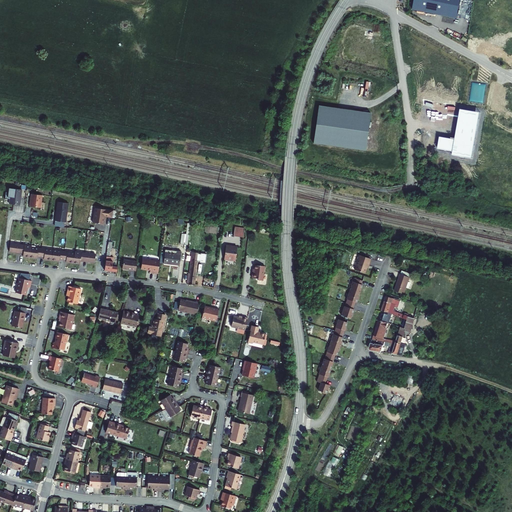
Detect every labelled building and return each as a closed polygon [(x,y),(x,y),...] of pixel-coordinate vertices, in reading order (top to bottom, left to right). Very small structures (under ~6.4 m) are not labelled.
[(460,0),(414,0),(413,9),(457,19),(460,0)] [(370,114),(318,106),(312,144),(366,151),(370,114)] [(479,113),(460,109),(455,138),(451,137),(451,139),(439,137),(438,149),(453,152),(452,156),(472,158),(479,113)] [(23,191),(12,189),(10,205),(21,206),(23,191)] [(43,196),(32,195),(30,207),(41,208),(43,196)] [(57,203),(55,222),(65,223),(68,204),(57,203)] [(113,217),(114,211),(95,208),(93,223),(104,225),(105,217),(112,218),(113,217)] [(233,236),(243,237),(244,229),(234,228),(233,236)] [(187,247),(188,239),(181,238),(180,246),(187,247)] [(109,255),(111,243),(109,243),(104,270),(117,271),(117,267),(112,266),(114,256),(109,255)] [(38,256),(39,249),(31,248),(31,247),(11,244),(9,252),(23,254),(23,257),(37,259),(38,256)] [(238,247),(226,245),(225,258),(236,259),(238,247)] [(39,249),(38,256),(44,257),(44,260),(57,261),(57,259),(64,259),(63,262),(78,264),(78,261),(92,263),(93,254),(72,252),(72,253),(39,249)] [(179,265),(180,254),(164,251),(162,265),(168,266),(168,264),(179,265)] [(371,260),(359,256),(354,270),(365,274),(371,260)] [(194,285),(198,258),(193,257),(190,273),(187,273),(186,284),(194,285)] [(142,259),(141,269),(150,270),(150,273),(158,274),(159,262),(142,259)] [(137,262),(123,260),(122,269),(135,271),(137,262)] [(254,273),(253,272),(252,277),(258,278),(258,280),(263,280),(265,266),(255,265),(254,273)] [(410,278),(401,275),(395,292),(405,295),(410,278)] [(29,287),(31,280),(19,277),(15,292),(25,294),(27,286),(29,287)] [(358,294),(362,285),(361,285),(362,281),(354,279),(349,291),(358,294)] [(69,301),(79,304),(83,289),(70,286),(70,290),(72,290),(69,301)] [(168,293),(169,291),(166,291),(164,300),(172,301),(173,294),(168,293)] [(354,306),(358,297),(358,294),(349,291),(345,303),(354,306)] [(400,302),(387,297),(382,312),(383,312),(390,314),(393,315),(401,317),(402,314),(397,312),(400,302)] [(178,309),(197,314),(200,302),(196,301),(196,302),(181,298),(178,309)] [(350,319),(354,310),(353,310),(354,306),(345,303),(340,316),(350,319)] [(212,307),(212,308),(205,306),(202,316),(207,318),(216,320),(219,308),(212,307)] [(22,327),(25,312),(15,310),(12,325),(22,327)] [(115,324),(117,314),(100,310),(97,320),(115,324)] [(60,326),(72,329),(76,315),(62,311),(61,318),(62,319),(60,326)] [(130,315),(131,313),(123,311),(120,324),(137,327),(139,317),(130,315)] [(390,314),(383,312),(380,320),(389,323),(390,323),(393,315),(390,314)] [(166,316),(158,314),(156,319),(155,319),(153,327),(150,327),(148,333),(161,336),(166,316)] [(234,314),(231,325),(245,329),(248,317),(242,315),(242,316),(234,314)] [(412,334),(416,318),(415,318),(412,317),(406,316),(405,319),(402,327),(406,329),(405,332),(412,334)] [(343,333),(347,323),(338,320),(334,333),(339,336),(343,333)] [(389,323),(380,320),(378,326),(377,326),(372,339),(386,343),(396,346),(397,343),(398,342),(384,338),(387,329),(387,328),(389,323)] [(254,341),(263,344),(266,333),(258,331),(259,327),(252,326),(248,341),(252,342),(254,341)] [(406,329),(402,327),(398,342),(397,343),(396,346),(394,354),(404,356),(407,346),(402,344),(405,332),(406,329)] [(70,334),(58,331),(56,337),(57,338),(58,338),(57,341),(54,342),(53,347),(65,349),(70,334)] [(339,347),(343,338),(342,338),(343,333),(339,336),(334,333),(330,344),(339,347)] [(18,342),(5,339),(3,348),(4,349),(2,354),(14,356),(15,349),(16,349),(18,342)] [(378,340),(372,339),(369,349),(370,350),(382,352),(384,347),(391,349),(390,353),(394,354),(396,346),(386,343),(378,340)] [(178,341),(176,350),(188,353),(189,349),(187,349),(188,343),(178,341)] [(336,356),(339,350),(338,350),(339,347),(330,344),(325,356),(333,359),(335,355),(336,356)] [(187,356),(188,353),(176,350),(174,359),(184,361),(185,356),(187,356)] [(58,371),(61,358),(50,356),(49,360),(50,360),(48,369),(58,371)] [(330,370),(333,362),(332,362),(333,359),(325,356),(321,367),(330,370)] [(254,377),(257,362),(245,360),(244,364),(245,364),(243,374),(254,377)] [(220,367),(210,364),(209,370),(207,370),(206,373),(218,376),(220,367)] [(172,365),(170,375),(182,377),(183,374),(181,373),(182,368),(172,365)] [(326,381),(330,370),(321,367),(318,375),(319,375),(318,379),(326,381)] [(95,375),(94,376),(85,373),(83,382),(92,385),(92,386),(96,387),(99,377),(95,375)] [(216,385),(218,376),(206,373),(205,377),(207,377),(206,383),(216,385)] [(181,381),(182,377),(170,375),(168,384),(178,386),(179,381),(181,381)] [(121,393),(123,383),(105,379),(103,389),(121,393)] [(326,395),(329,386),(324,384),(326,381),(318,379),(316,382),(320,384),(318,391),(326,395)] [(18,389),(6,385),(1,403),(12,406),(16,393),(17,393),(18,389)] [(242,396),(238,410),(250,413),(254,394),(242,392),(241,396),(242,396)] [(392,400),(396,403),(400,396),(396,394),(392,400)] [(160,400),(165,408),(176,402),(174,399),(172,400),(169,395),(160,400)] [(53,406),(55,406),(56,399),(44,397),(42,413),(52,415),(53,406)] [(178,405),(176,402),(165,408),(170,416),(179,411),(176,406),(178,405)] [(190,415),(200,417),(203,405),(199,405),(199,406),(193,405),(190,415)] [(206,406),(203,405),(200,417),(209,420),(211,409),(206,408),(206,406)] [(79,420),(76,419),(74,427),(77,428),(85,430),(90,411),(82,409),(79,420)] [(16,426),(19,416),(7,412),(2,427),(12,431),(14,425),(16,426)] [(121,425),(109,421),(105,432),(126,439),(129,429),(120,426),(121,425)] [(241,442),(245,425),(233,421),(232,426),(234,426),(230,440),(241,442)] [(46,431),(47,425),(39,423),(35,437),(46,440),(49,432),(46,431)] [(12,437),(10,436),(12,431),(2,427),(0,431),(0,437),(10,441),(12,437)] [(76,433),(72,432),(71,437),(73,438),(71,444),(73,444),(80,446),(81,447),(84,436),(83,435),(76,433)] [(205,440),(195,437),(194,437),(193,440),(191,439),(189,448),(190,448),(189,453),(197,455),(200,447),(203,448),(205,440)] [(65,455),(64,459),(77,462),(79,453),(69,450),(67,456),(65,455)] [(12,467),(16,456),(6,452),(2,462),(7,464),(7,466),(12,467)] [(226,453),(225,457),(227,458),(224,465),(235,468),(239,457),(226,453)] [(31,454),(27,469),(38,471),(42,457),(31,454)] [(21,469),(24,459),(16,456),(12,467),(13,468),(14,466),(21,469)] [(77,462),(64,459),(63,462),(65,463),(63,470),(74,473),(77,462)] [(201,468),(202,463),(191,459),(186,473),(196,477),(199,467),(201,468)] [(330,476),(337,463),(329,460),(323,473),(330,476)] [(226,477),(223,485),(233,488),(238,474),(226,470),(224,477),(226,477)] [(95,488),(99,488),(99,475),(88,475),(88,486),(95,486),(95,488)] [(99,475),(99,488),(102,488),(103,486),(109,487),(109,485),(110,476),(99,475)] [(153,489),(157,490),(158,476),(147,475),(146,487),(153,487),(153,489)] [(125,489),(126,477),(116,476),(115,486),(121,486),(121,488),(125,489)] [(158,476),(157,490),(161,490),(161,487),(167,488),(168,476),(158,476)] [(135,487),(135,478),(126,477),(125,489),(129,489),(129,486),(135,487)] [(197,494),(198,490),(186,486),(183,495),(187,496),(187,499),(193,501),(195,494),(197,494)] [(5,492),(0,490),(0,501),(5,504),(5,502),(12,504),(14,496),(8,494),(9,493),(5,491),(5,492)] [(229,508),(230,504),(231,505),(234,496),(221,492),(220,496),(222,496),(219,505),(229,508)] [(25,495),(22,494),(21,496),(14,494),(14,496),(12,504),(22,507),(25,495)] [(29,496),(25,495),(22,507),(32,509),(34,499),(28,497),(29,496)]
